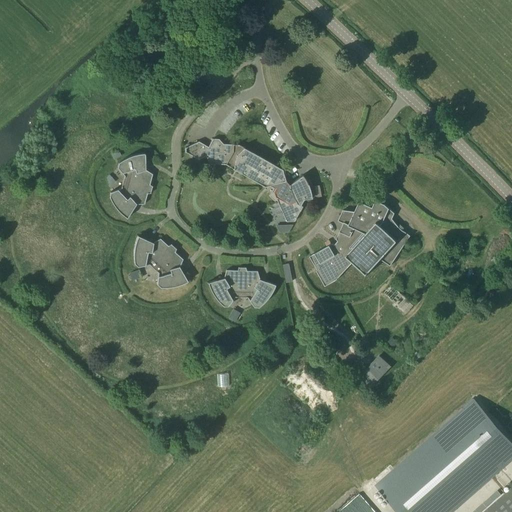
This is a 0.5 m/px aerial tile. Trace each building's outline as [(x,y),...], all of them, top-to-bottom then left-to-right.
[(185,148),(185,153),(198,160),(205,157),(209,165),(225,165),(264,187),(268,186),(273,189),(268,197),(273,202),(276,201),(286,223),(293,222),(294,223),(302,207),(300,206),(304,199),(311,202),(311,198),(310,193),(309,189),(307,184),(305,180),(302,176),(289,185),(285,181),(282,170),(239,146),(223,145),(218,140),(212,140),(208,148),(198,142),(185,148)] [(109,197),(110,201),(113,205),(116,209),(119,213),(123,216),(127,219),(136,205),(144,205),(147,194),(150,194),(152,187),(149,185),(152,175),(145,170),(145,154),(142,154),(137,155),(132,156),(127,158),(122,161),(118,164),(117,168),(124,177),(121,189),(110,193),(109,197)] [(332,244),(309,257),(317,271),(316,271),(325,287),(336,281),(351,264),(366,277),(381,261),(390,267),(410,237),(401,231),(398,228),(392,220),(394,214),(384,205),(370,199),(372,194),(366,192),(357,202),(358,204),(354,212),(343,211),(338,222),(343,224),(336,240),(337,242),(334,245),(332,244)] [(134,260),(134,265),(135,265),(137,268),(149,265),(158,274),(156,285),(157,285),(160,287),(160,288),(164,288),(168,288),(173,287),(177,286),(182,284),(187,282),(179,268),(183,260),(175,253),(176,250),(171,245),(168,247),(160,239),(152,243),(138,237),(136,240),(135,245),(134,250),(133,255),(134,260)] [(223,279),(207,283),(208,286),(211,291),(213,295),(216,300),(219,303),(223,307),(223,306),(227,307),(234,298),(247,298),(253,308),(257,308),(258,308),(261,306),(264,302),(268,298),(270,294),(273,290),(275,285),(259,280),(257,272),(246,271),(245,268),(238,268),(237,271),(226,271),(223,279)] [(392,285),(384,294),(407,315),(414,306),(392,285)] [(392,338),(387,342),(392,347),(396,343),(392,338)] [(410,357),(415,362),(421,357),(416,352),(410,357)] [(355,365),(352,369),(371,387),(389,367),(379,357),(366,370),(358,363),(356,366),(355,365)] [(511,443),(473,400),(376,485),(399,511),(447,511),(511,458),(511,443)] [(511,511),(511,487),(483,511),(511,511)]
